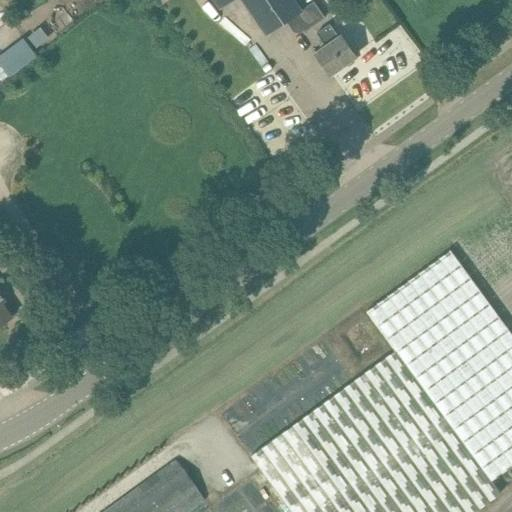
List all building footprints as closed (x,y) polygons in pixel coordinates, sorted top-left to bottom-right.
[(96,0),(85,0),(75,8),(82,17),(99,4),(96,0)] [(267,35),(294,16),(305,31),(325,17),(314,1),(302,9),(295,0),(215,0),(220,7),(220,8),(232,0),(243,0),(267,33),(266,34),(267,35)] [(339,37),(330,24),(316,33),(326,46),(316,53),(331,73),(356,56),(341,35),(339,37)] [(0,62),(10,77),(37,57),(23,39),(0,56),(0,62)] [(289,511),(477,511),(502,494),(493,482),(511,467),(511,333),(451,250),(366,313),(394,350),(249,456),(289,511)] [(0,300),(0,324),(12,317),(0,300)] [(190,511),(206,501),(177,460),(105,511),(190,511)]
